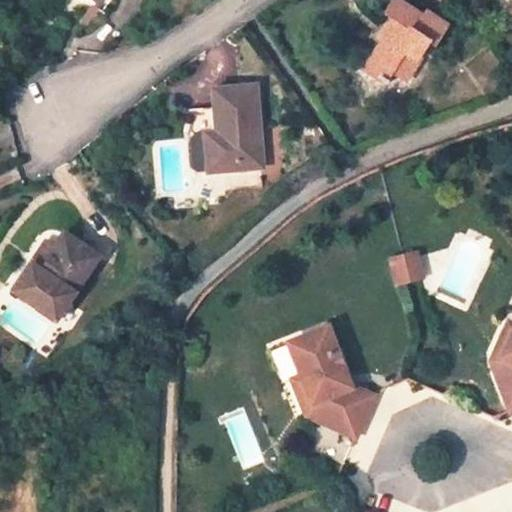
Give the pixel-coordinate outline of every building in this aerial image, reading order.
[(420,16),(396,0),(388,0),(382,11),(390,17),(384,26),(388,29),(361,69),(380,81),(387,70),(401,79),(414,59),(411,57),(424,39),(430,43),(443,24),(424,11),(420,16)] [(260,166),(253,84),(211,87),(212,106),(215,144),(203,145),(205,170),(260,166)] [(200,107),(203,145),(215,144),(212,106),(200,107)] [(96,256),(62,232),(51,248),(36,270),(28,264),(10,290),(52,319),(96,256)] [(44,243),(28,264),(36,270),(51,248),(44,243)] [(415,252),(403,255),(410,281),(422,278),(415,252)] [(403,255),(390,258),(397,284),(410,281),(403,255)] [(511,323),(511,325),(498,357),(489,361),(509,411),(511,409),(511,323)] [(505,323),(489,361),(498,357),(511,325),(505,323)] [(355,437),(373,394),(351,385),(345,388),(341,381),(346,378),(326,328),(287,344),(300,376),(311,403),(306,415),(355,437)] [(281,378),(297,371),(283,336),(266,343),(281,378)] [(311,403),(300,376),(291,379),(306,415),(311,403)]
